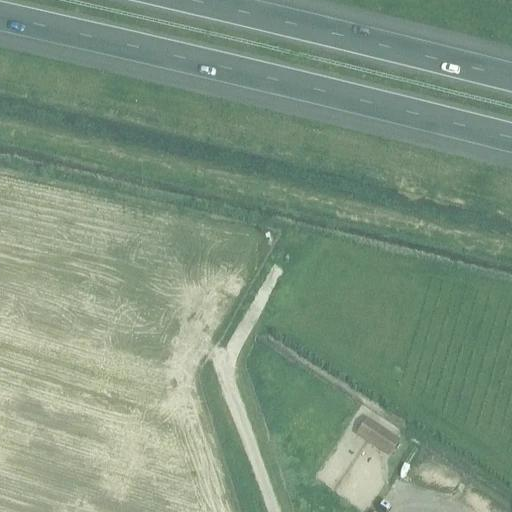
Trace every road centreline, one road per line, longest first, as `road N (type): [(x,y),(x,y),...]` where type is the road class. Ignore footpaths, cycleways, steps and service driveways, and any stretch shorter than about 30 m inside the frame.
road 1 (motorway): [(0,17),(511,139)]
road 2 (motorway): [(511,78),(185,0)]
road 3 (track): [(255,311),(222,367),(271,511)]
